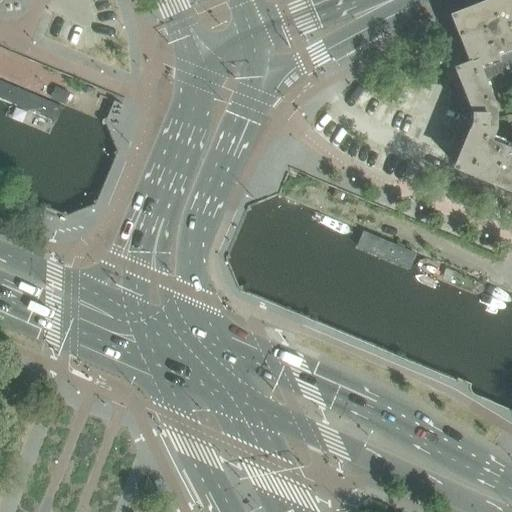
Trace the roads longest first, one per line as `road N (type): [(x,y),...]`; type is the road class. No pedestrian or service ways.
road 1 (residential): [(511,480),(217,347)]
road 2 (residential): [(249,408),(497,511)]
road 3 (secondary): [(0,297),(159,371)]
road 4 (secondary): [(145,312),(0,252)]
road 5 (secondary): [(159,371),(229,511)]
road 6 (tertiary): [(253,74),(305,61),(368,22),(383,0)]
road 7 (tertiary): [(380,0),(315,12),(251,37)]
road 8 (tertiary): [(175,243),(213,128)]
